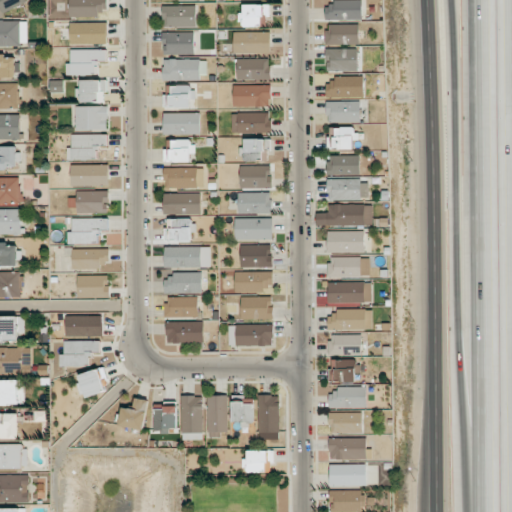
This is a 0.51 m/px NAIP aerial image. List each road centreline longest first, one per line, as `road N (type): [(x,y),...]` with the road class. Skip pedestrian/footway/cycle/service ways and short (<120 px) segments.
road 1 (residential): [(301,366),(138,362),(136,0)]
road 2 (motorway): [(456,0),(472,511)]
road 3 (secondary): [(428,0),(438,511)]
road 4 (residential): [(299,0),(303,511)]
road 5 (motorway): [(476,0),(480,511)]
